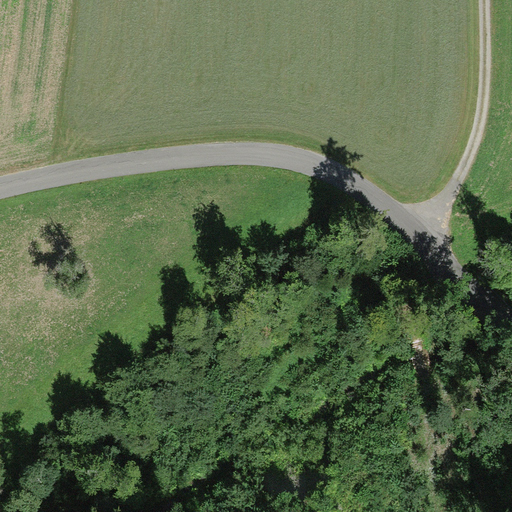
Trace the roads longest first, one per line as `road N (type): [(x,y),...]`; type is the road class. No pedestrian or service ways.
road 1 (residential): [(0,188),(251,153),(340,172),(511,331)]
road 2 (track): [(413,241),(462,171),(483,97),(482,0)]
road 3 (track): [(434,262),(414,287),(438,511)]
